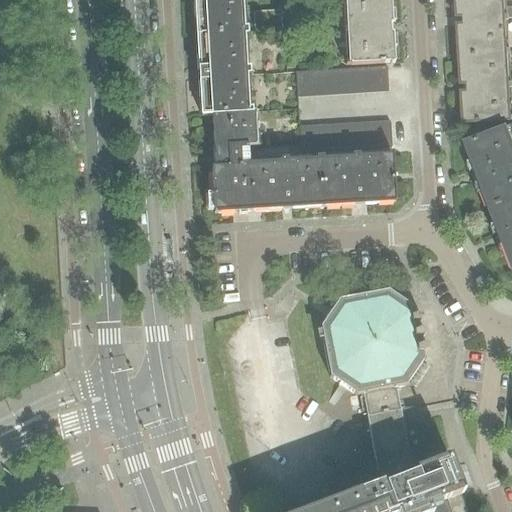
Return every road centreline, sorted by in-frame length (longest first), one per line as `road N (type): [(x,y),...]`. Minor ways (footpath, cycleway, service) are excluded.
road 1 (secondary): [(158,389),(145,302),(128,0)]
road 2 (secondary): [(95,0),(120,384)]
road 3 (residential): [(257,305),(251,243),(431,233)]
road 4 (residential): [(417,0),(431,233)]
road 5 (residential): [(504,511),(484,452),(494,336)]
road 6 (secondary): [(120,384),(80,392),(0,431)]
road 7 (secondary): [(0,443),(125,409)]
road 8 (secondary): [(191,511),(158,389)]
road 9 (residential): [(431,233),(494,336)]
